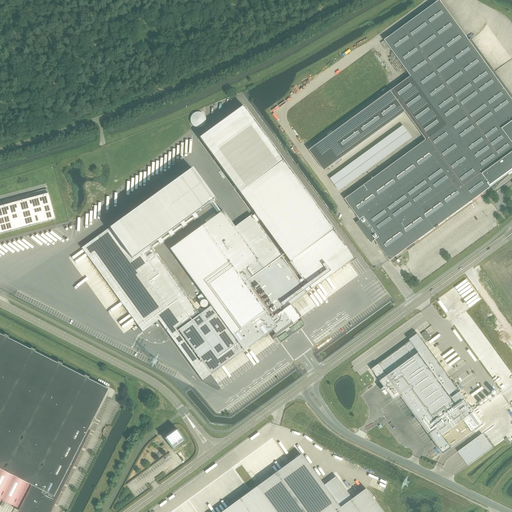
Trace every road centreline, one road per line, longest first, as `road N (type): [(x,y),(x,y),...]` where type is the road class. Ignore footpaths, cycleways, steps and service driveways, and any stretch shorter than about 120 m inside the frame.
road 1 (unclassified): [(0,150),(159,94),(348,0)]
road 2 (unknown): [(385,262),(283,114),(288,102),(429,0)]
road 3 (track): [(45,0),(21,40),(24,62),(49,80),(118,21),(228,0)]
road 4 (unclassified): [(309,381),(511,233)]
road 5 (unclassified): [(0,303),(157,385),(182,411)]
road 6 (unclassified): [(507,511),(350,436)]
road 7 (unknown): [(412,466),(420,440),(388,396),(367,426)]
